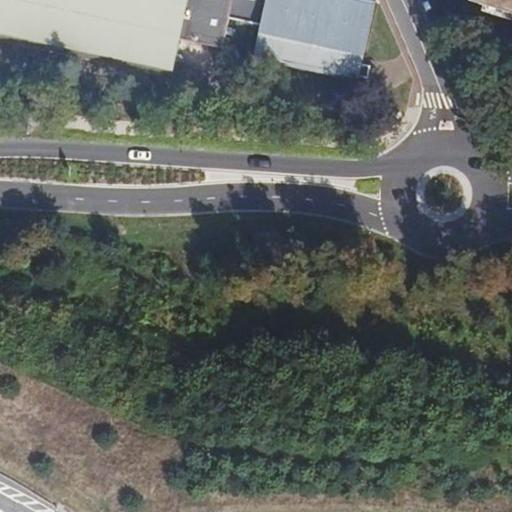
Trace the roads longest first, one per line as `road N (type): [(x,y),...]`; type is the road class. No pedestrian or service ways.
road 1 (secondary): [(427,175),(0,151)]
road 2 (secondary): [(0,193),(128,202),(316,199),(418,222)]
road 3 (residential): [(403,0),(449,108),(447,169)]
